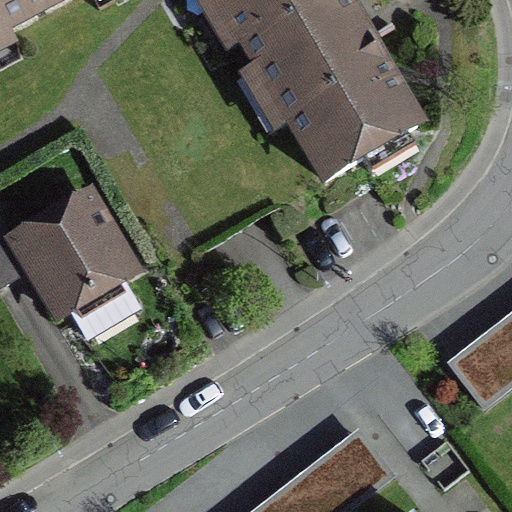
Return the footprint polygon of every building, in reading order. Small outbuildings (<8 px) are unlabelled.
[(0,0),(0,33),(62,0),(0,0)] [(214,0),(323,183),(413,129),(356,33),(336,0),(214,0)] [(12,246),(29,276),(56,321),(130,277),(86,202),(12,246)] [(0,293),(29,276),(12,246),(0,226),(0,293)] [(511,317),(452,362),(485,406),(511,386),(511,317)] [(251,511),(343,511),(394,475),(361,430),(251,511)]
